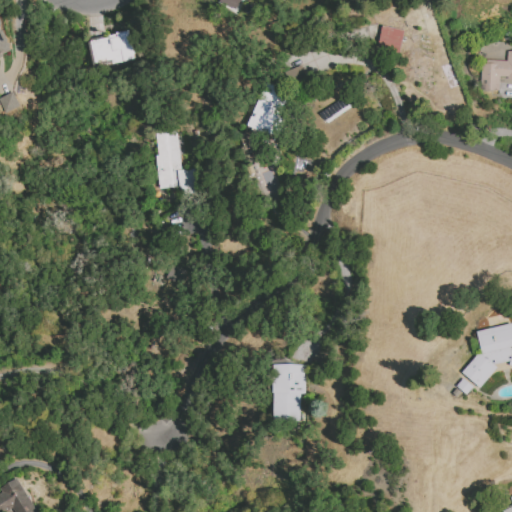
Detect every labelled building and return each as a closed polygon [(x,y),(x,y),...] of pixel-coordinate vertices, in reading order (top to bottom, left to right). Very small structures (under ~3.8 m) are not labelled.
[(218,0),(218,1),(235,9),(239,0),(218,0)] [(378,46),(400,48),(402,28),(380,26),(378,46)] [(0,54),(11,49),(0,27),(0,54)] [(133,60),(128,32),(89,39),(93,63),(110,60),(111,64),(133,60)] [(479,90),(497,91),(498,75),(510,81),(511,80),(511,50),(507,51),(506,61),(485,60),(480,70),(479,90)] [(291,83),(305,76),(299,65),(285,73),(291,83)] [(247,125),(275,137),(293,94),(264,83),(247,125)] [(0,103),(4,112),(18,106),(12,92),(0,97),(0,103)] [(159,188),(180,187),(181,193),(194,191),(193,169),(180,170),(179,155),(183,155),(182,139),(176,139),(175,130),(154,132),(159,188)] [(187,272),(169,265),(164,278),(182,285),(187,272)] [(511,328),(511,323),(475,331),(480,354),(475,355),(461,373),(479,388),(494,368),(493,363),(508,360),(509,367),(511,367),(511,328)] [(305,365),(273,364),(272,419),(299,420),(299,394),(304,394),(305,365)] [(36,511),(16,478),(0,487),(0,490),(1,492),(0,493),(0,511),(10,506),(13,511),(36,511)] [(511,511),(511,495),(509,497),(511,504),(511,505),(502,510),(502,511),(511,511)]
